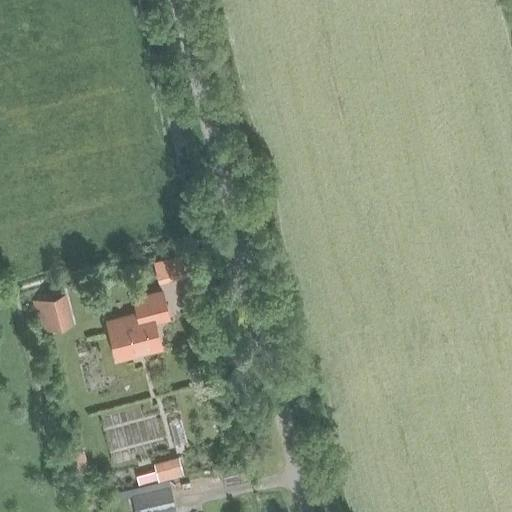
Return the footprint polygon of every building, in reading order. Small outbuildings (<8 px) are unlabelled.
[(188,249),(155,259),(161,282),(194,273),(188,249)] [(170,318),(163,288),(131,295),(135,311),(105,318),(115,360),(163,348),(156,321),(170,318)] [(73,323),(65,291),(32,300),(40,332),(73,323)] [(183,473),(178,455),(153,462),(157,480),(183,473)] [(248,479),(244,463),(221,469),(224,484),(248,479)] [(168,511),(175,510),(168,479),(129,488),(134,511),(168,511)]
